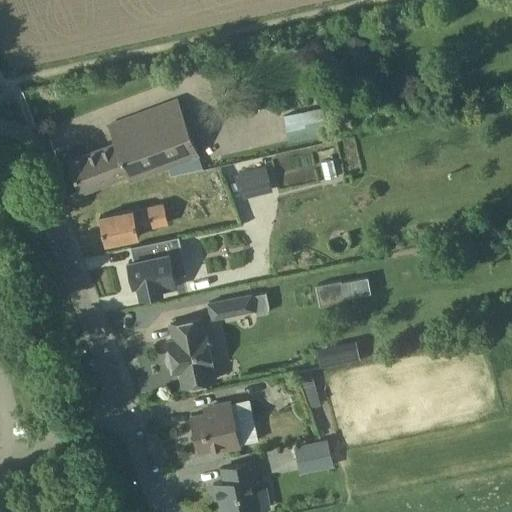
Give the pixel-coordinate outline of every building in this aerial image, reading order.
[(345,56),(356,61),(367,54),(366,42),(354,36),(344,43),(345,56)] [(116,171),(125,168),(130,181),(198,156),(177,100),(110,125),(116,143),(70,160),(81,191),(118,177),(116,171)] [(322,108),(283,116),(288,142),(327,134),(322,108)] [(242,187),(269,179),(266,167),(239,173),(242,187)] [(106,244),(140,236),(138,229),(168,223),(164,203),(134,210),(134,209),(100,216),(106,244)] [(128,261),(129,265),(126,265),(130,281),(133,280),(133,284),(139,283),(142,296),(162,292),(162,290),(177,287),(175,275),(170,254),(182,251),(178,236),(131,246),(134,260),(128,261)] [(342,280),(317,285),(320,305),(346,300),(342,281),(342,280)] [(266,291),(251,294),(255,310),(257,315),(269,312),(269,306),(266,291)] [(212,319),(255,310),(251,294),(208,303),(212,319)] [(180,370),(184,386),(214,380),(211,364),(214,363),(207,333),(204,333),(201,317),(171,323),(174,340),(168,341),(175,371),(180,370)] [(315,351),(319,364),(357,354),(353,341),(315,351)] [(299,374),(303,387),(315,384),(316,384),(313,370),(299,374)] [(249,397),(230,401),(214,404),(215,410),(192,415),(200,450),(223,445),(223,448),(258,441),(249,397)] [(327,439),(321,441),(294,447),(297,461),(330,453),(327,439)] [(257,481),(253,461),(222,468),(225,481),(213,484),(216,498),(220,497),(223,511),(248,511),(259,510),(255,492),(253,492),(251,482),(257,481)]
